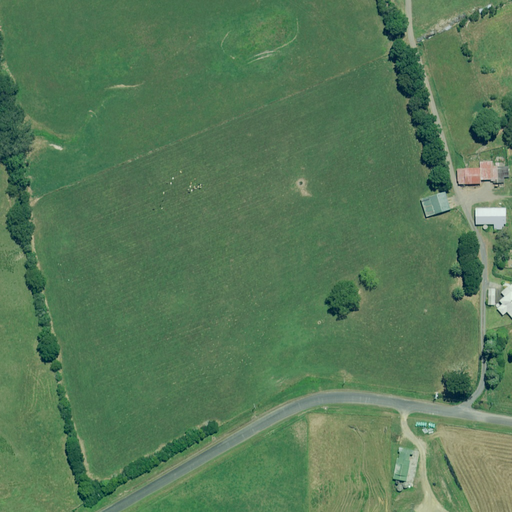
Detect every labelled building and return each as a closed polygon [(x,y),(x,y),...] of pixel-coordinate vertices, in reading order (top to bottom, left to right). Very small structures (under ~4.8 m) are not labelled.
[(509,166),(500,167),(500,163),(495,163),(496,167),(493,167),(493,162),(480,162),(480,168),(458,169),(458,184),(481,183),(481,180),(490,180),(490,181),(492,181),(493,183),(505,182),(505,177),(509,177),(509,166)] [(451,209),(446,193),(421,200),(426,217),(451,209)] [(476,224),(484,224),(484,229),(489,229),(489,232),(493,232),(493,229),(506,229),(506,209),(476,208),(476,224)] [(503,315),(507,312),(511,317),(511,285),(502,293),(505,297),(500,301),(503,304),(498,309),(503,315)] [(414,450),(399,448),(398,451),(400,452),(399,459),(397,458),(394,479),(396,479),(395,484),(399,485),(400,480),(407,481),(411,455),(413,455),(414,450)]
